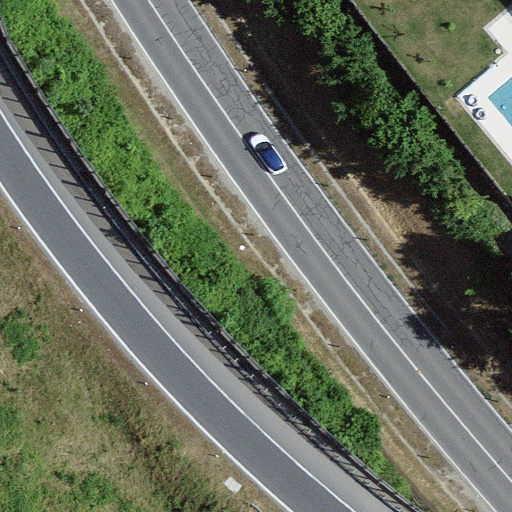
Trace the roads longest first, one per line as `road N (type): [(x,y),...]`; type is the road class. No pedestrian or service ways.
road 1 (primary): [(511,480),(346,280),(149,0)]
road 2 (motorway): [(321,511),(166,360),(77,254),(0,143)]
